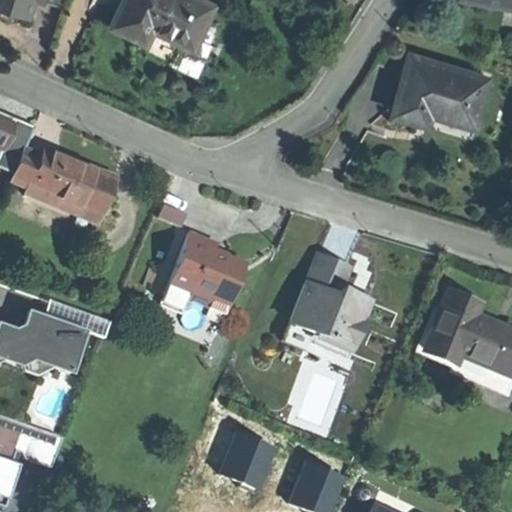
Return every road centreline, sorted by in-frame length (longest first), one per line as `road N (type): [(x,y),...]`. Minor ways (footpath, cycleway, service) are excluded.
road 1 (residential): [(236,172),(511,256)]
road 2 (residential): [(0,70),(236,172)]
road 3 (residential): [(388,0),(318,108),(257,147),(236,172)]
